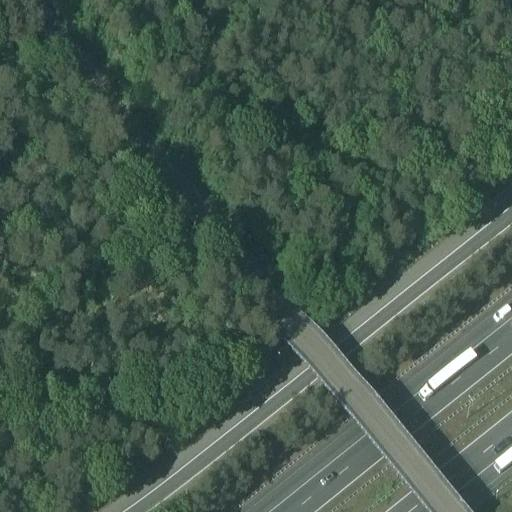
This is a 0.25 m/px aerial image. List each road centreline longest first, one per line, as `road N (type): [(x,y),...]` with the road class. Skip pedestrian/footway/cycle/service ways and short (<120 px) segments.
road 1 (unclassified): [(436,511),(30,0)]
road 2 (motorway): [(511,218),(133,511)]
road 3 (motorway): [(511,331),(285,511)]
